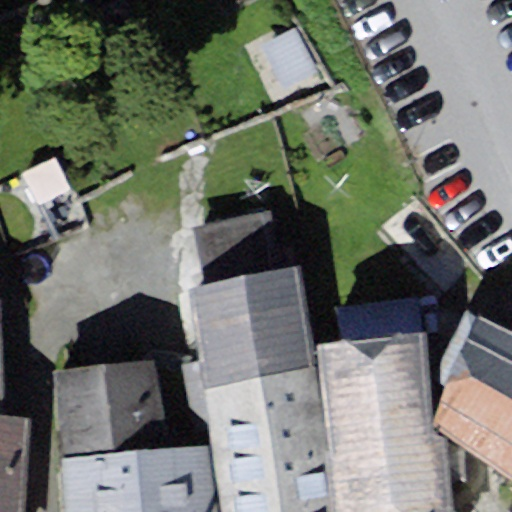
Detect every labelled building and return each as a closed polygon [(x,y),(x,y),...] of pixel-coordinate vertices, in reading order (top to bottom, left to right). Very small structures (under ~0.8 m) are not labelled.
[(204,283),(192,286),(206,385),(224,511),(337,511),(320,361),(298,267),(280,269),(269,210),(192,227),(204,283)] [(436,417),(511,472),(511,333),(478,319),(436,417)] [(320,361),(337,511),(452,511),(444,438),(431,429),(424,327),(318,341),(320,361)] [(63,453),(167,442),(153,357),(52,369),(60,432),(63,453)] [(0,511),(21,511),(28,415),(3,412),(0,365),(0,511)] [(63,453),(65,511),(217,511),(208,441),(167,442),(63,453)]
